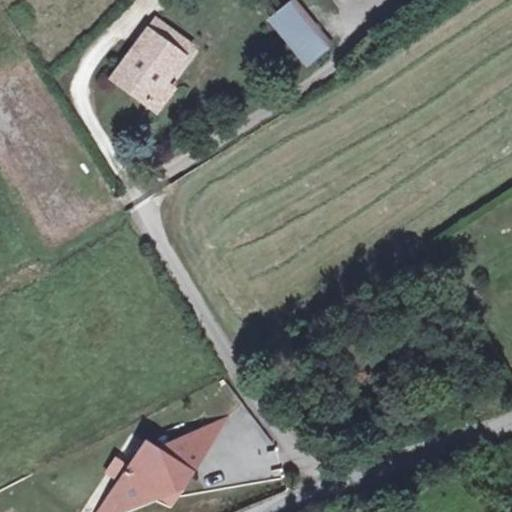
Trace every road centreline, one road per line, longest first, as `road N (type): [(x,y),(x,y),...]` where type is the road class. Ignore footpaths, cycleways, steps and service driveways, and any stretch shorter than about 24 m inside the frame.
road 1 (unclassified): [(305,485),(146,215)]
road 2 (tertiary): [(305,485),(511,421)]
